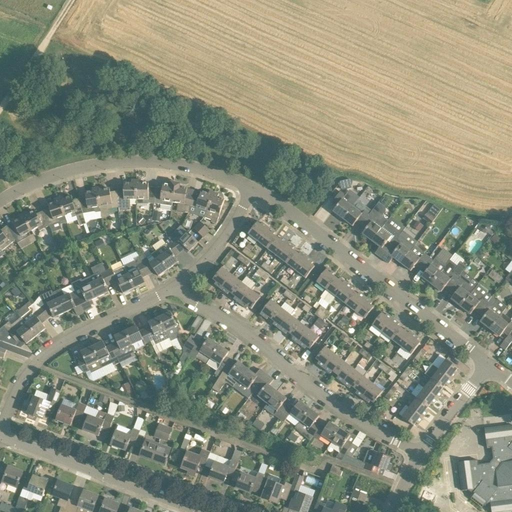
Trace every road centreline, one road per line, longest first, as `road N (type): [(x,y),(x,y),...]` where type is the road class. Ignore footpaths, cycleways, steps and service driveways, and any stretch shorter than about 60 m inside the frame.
road 1 (residential): [(421,454),(359,422),(175,285)]
road 2 (residential): [(252,190),(487,363)]
road 3 (residential): [(0,201),(52,173),(146,159),(252,190)]
road 4 (residential): [(0,423),(21,376),(53,342),(175,285)]
road 5 (residential): [(206,511),(0,433)]
road 6 (track): [(71,0),(0,112)]
road 7 (residential): [(175,285),(219,245),(252,190)]
